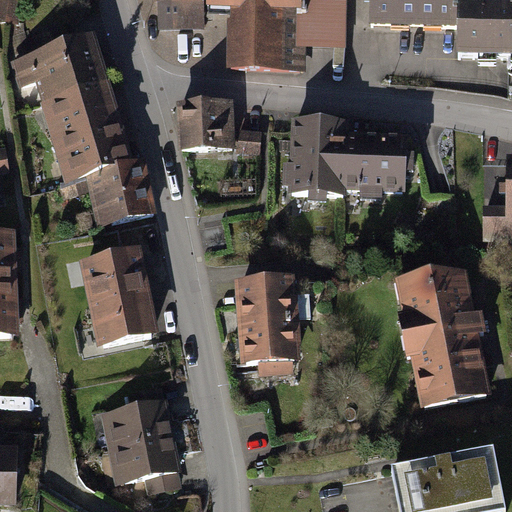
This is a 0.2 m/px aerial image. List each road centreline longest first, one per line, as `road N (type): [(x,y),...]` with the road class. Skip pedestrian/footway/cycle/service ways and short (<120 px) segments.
road 1 (residential): [(144,94),(225,466),(226,511)]
road 2 (residential): [(144,94),(454,110),(511,121)]
